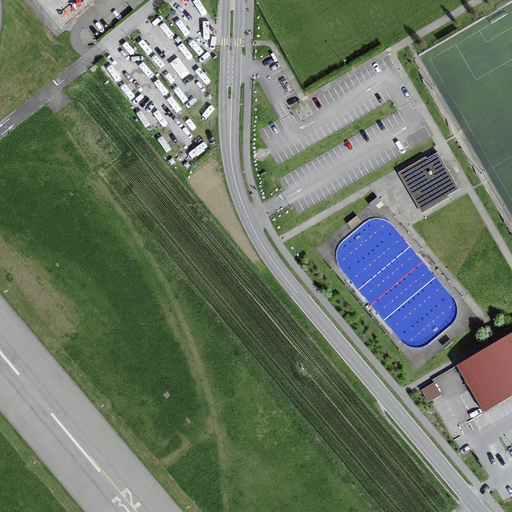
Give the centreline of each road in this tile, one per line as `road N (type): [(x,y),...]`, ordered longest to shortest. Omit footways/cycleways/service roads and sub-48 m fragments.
road 1 (tertiary): [(232,0),(230,147),(241,204),(292,288),(480,511)]
road 2 (unclassified): [(105,49),(0,134)]
